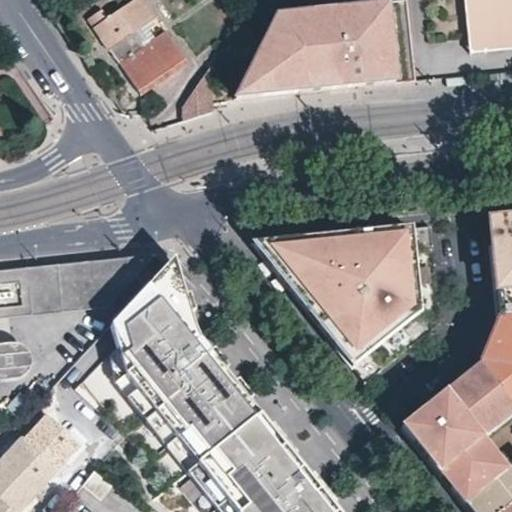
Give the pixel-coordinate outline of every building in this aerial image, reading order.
[(154,15),(142,0),(135,0),(108,19),(102,9),(90,17),(96,26),(94,28),(137,90),(184,58),(166,32),(153,40),(147,30),(153,26),(148,19),(154,15)] [(404,0),(371,0),(276,11),(252,60),(256,94),(413,77),(404,0)] [(511,0),(462,0),(466,35),(467,43),(511,37),(511,0)] [(511,37),(467,43),(468,50),(511,45),(511,37)] [(256,94),(252,60),(235,96),(256,94)] [(173,102),(189,121),(224,93),(208,74),(173,102)] [(467,84),(466,78),(445,80),(446,87),(467,84)] [(475,146),(474,139),(451,141),(452,148),(475,146)] [(491,246),(488,247),(496,319),(491,333),(487,341),(483,351),(478,364),(511,407),(511,219),(489,222),(490,235),(491,246)] [(438,323),(430,228),(410,230),(417,311),(350,364),(363,382),(438,323)] [(417,311),(410,230),(299,241),(256,245),(350,364),(417,311)] [(0,305),(70,299),(89,289),(99,306),(104,315),(159,257),(0,271),(0,305)] [(173,300),(167,266),(104,333),(115,344),(74,387),(116,426),(135,439),(113,465),(170,511),(334,511),(311,488),(219,390),(184,353),(173,300)] [(70,299),(0,305),(0,315),(99,306),(89,289),(70,299)] [(511,411),(511,407),(478,364),(439,395),(400,427),(467,511),(511,511),(511,471),(498,454),(495,457),(480,438),(511,411)] [(46,409),(21,436),(54,468),(79,442),(46,409)] [(21,436),(0,457),(0,511),(12,511),(54,468),(21,436)]
